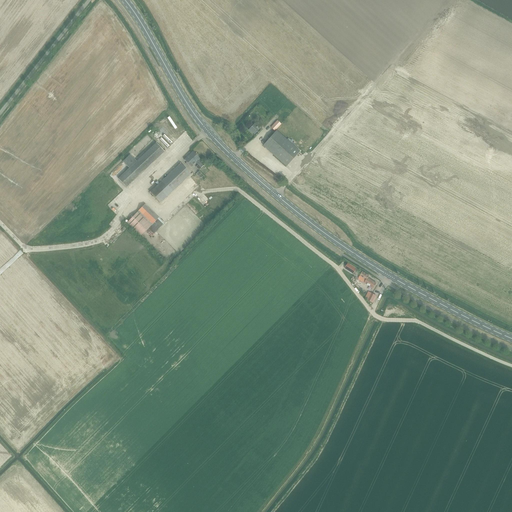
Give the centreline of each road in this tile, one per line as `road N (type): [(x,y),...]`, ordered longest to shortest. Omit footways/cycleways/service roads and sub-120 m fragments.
road 1 (primary): [(124,0),(198,120),(240,164),(341,245),(511,338)]
road 2 (track): [(294,172),(446,0)]
road 3 (unclassified): [(0,114),(89,0)]
